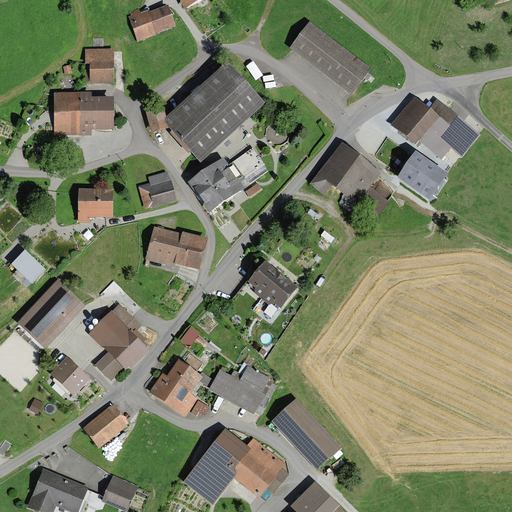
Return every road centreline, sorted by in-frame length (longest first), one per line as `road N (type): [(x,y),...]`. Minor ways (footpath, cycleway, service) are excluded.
road 1 (residential): [(145,149),(135,117),(145,96),(230,47),(263,56),(349,126)]
road 2 (residential): [(197,298),(128,384),(0,474)]
road 3 (unknown): [(123,388),(181,415),(242,417),(281,441),(292,454),(289,473),(263,511)]
road 4 (residential): [(349,126),(197,298)]
road 5 (residential): [(197,298),(210,250),(207,225),(164,159),(145,149)]
road 6 (residential): [(145,149),(62,171),(0,170)]
road 7 (residential): [(333,0),(439,86)]
